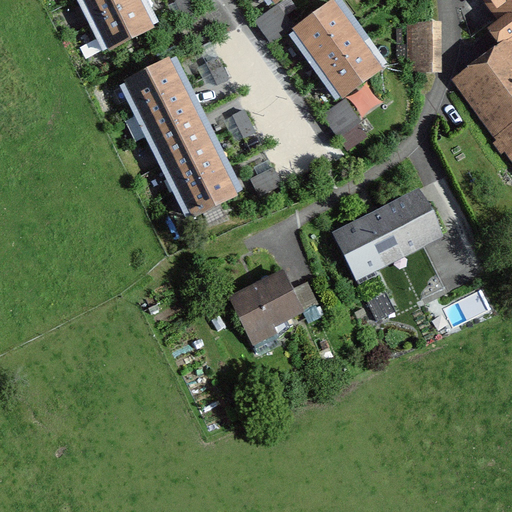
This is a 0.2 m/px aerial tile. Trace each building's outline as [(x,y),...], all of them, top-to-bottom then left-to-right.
[(138,0),(83,0),(95,23),(139,1),(138,0)] [(180,0),(175,2),(186,24),(197,19),(188,0),(180,0)] [(511,0),(494,0),(511,24),(511,0)] [(109,50),(152,28),(139,1),(95,23),(109,50)] [(335,5),(295,33),(313,57),(352,29),(335,5)] [(257,22),(273,43),(294,29),(278,7),(257,22)] [(409,27),(409,72),(432,72),(432,27),(409,27)] [(352,29),(313,57),(324,74),(364,46),(352,29)] [(342,98),(381,70),(364,46),(324,74),(342,98)] [(461,82),(511,153),(511,50),(510,47),(461,82)] [(217,85),(229,80),(218,58),(206,64),(217,85)] [(126,84),(140,111),(183,89),(170,63),(126,84)] [(140,111),(153,137),(196,116),(183,89),(140,111)] [(324,116),(348,150),(366,138),(357,126),(361,123),(345,101),(324,116)] [(244,138),(255,133),(244,111),(233,116),(244,138)] [(153,137),(166,164),(209,142),(196,116),(153,137)] [(166,164),(179,190),(223,169),(209,142),(166,164)] [(236,195),(223,169),(179,190),(193,217),(236,195)] [(259,197),(282,185),(273,169),(251,180),(259,197)] [(373,267),(432,237),(413,199),(340,236),(353,263),(349,265),(358,284),(377,274),(373,267)] [(274,333),(270,326),(301,310),(283,275),(231,300),(253,344),(274,333)] [(302,306),(318,303),(313,283),(298,286),(302,306)]
